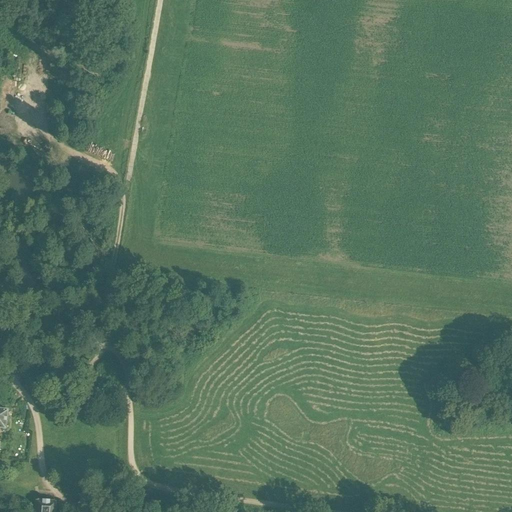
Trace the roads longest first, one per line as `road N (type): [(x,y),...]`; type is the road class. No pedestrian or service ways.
road 1 (track): [(100,341),(121,193),(103,166),(32,128),(34,74)]
road 2 (track): [(0,313),(90,337),(122,359),(139,478)]
road 3 (track): [(139,478),(329,511)]
road 4 (track): [(0,374),(20,388),(36,417),(43,483),(82,511)]
